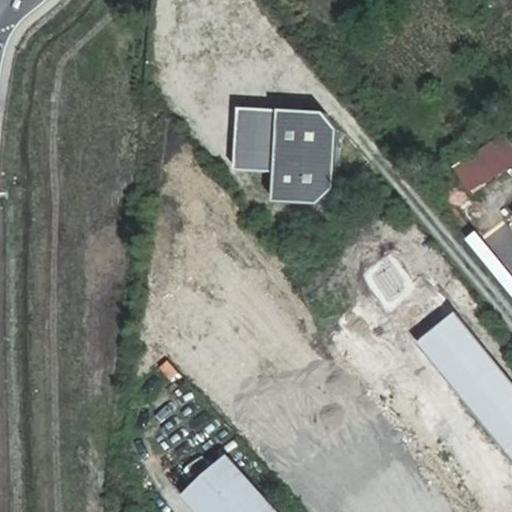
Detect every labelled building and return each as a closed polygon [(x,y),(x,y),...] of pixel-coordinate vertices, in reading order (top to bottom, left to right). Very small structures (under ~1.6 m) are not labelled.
[(305,155),(305,95),(264,95),(264,155),(305,155)] [(366,112),(351,95),(305,95),(305,187),(350,187),(366,170),(366,112)] [(490,183),(511,168),(511,137),(475,161),(490,183)] [(145,374),(150,386),(176,374),(171,362),(145,374)] [(308,511),(240,439),(196,480),(226,511),(308,511)]
